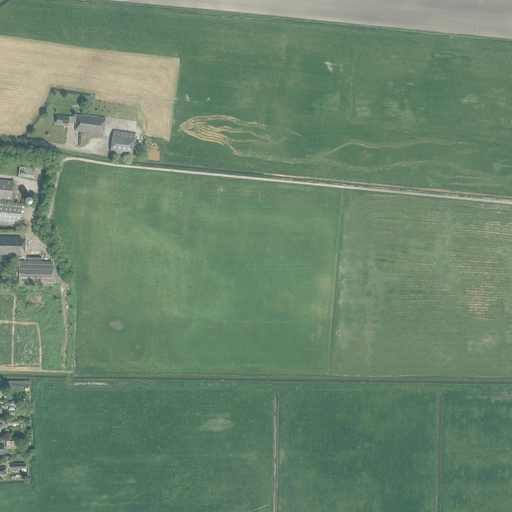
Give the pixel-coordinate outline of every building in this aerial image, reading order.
[(103,135),(105,117),(80,114),(80,115),(77,115),(76,117),(69,117),(57,116),(56,124),(68,125),(68,123),(76,124),(75,132),(103,135)] [(110,153),(132,156),(135,133),(113,130),(110,153)] [(34,178),(35,167),(20,165),(19,176),(34,178)] [(0,201),(0,199),(11,201),(13,181),(0,179),(0,222),(20,225),(22,204),(0,201)] [(25,237),(0,236),(0,255),(25,256),(25,237)] [(53,262),(19,261),(19,285),(52,286),(53,262)]
